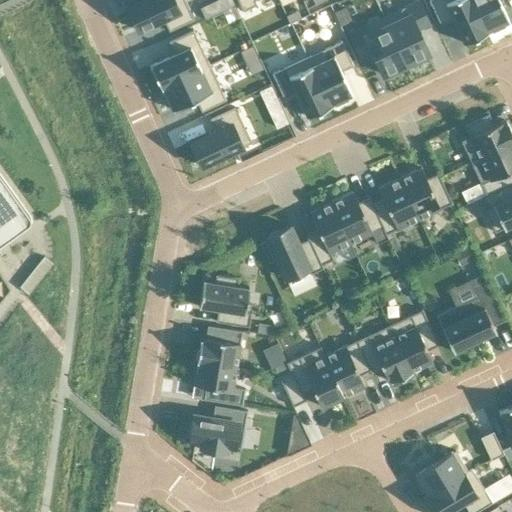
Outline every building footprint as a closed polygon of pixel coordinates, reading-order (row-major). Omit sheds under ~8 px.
[(138,0),(139,0),(127,6),(138,30),(163,18),(169,30),(193,19),(184,0),(138,0)] [(237,0),(243,10),(256,4),(254,0),(237,0)] [(418,0),(417,0),(383,16),(406,63),(428,53),(418,30),(430,24),(418,0)] [(471,0),(429,0),(440,24),(453,18),(464,43),(487,32),(471,0)] [(471,0),(487,32),(488,32),(487,30),(491,28),(493,31),(504,26),(503,23),(509,20),(499,0),(471,0)] [(297,10),(286,15),(290,23),(301,17),(297,10)] [(383,16),(349,32),(360,57),(372,51),(383,74),(389,71),(391,74),(402,69),(400,66),(406,63),(383,16)] [(174,53),(150,64),(160,86),(209,63),(193,29),(169,41),(174,53)] [(342,40),(307,57),(330,105),(331,105),(330,104),(334,102),(336,105),(347,99),(346,96),(352,93),(341,71),(353,65),(342,40)] [(307,57),(272,73),(283,97),(296,92),(307,116),(330,105),(307,57)] [(209,63),(160,86),(161,88),(163,87),(165,92),(161,93),(167,105),(170,103),(173,109),(196,98),(201,111),(226,99),(209,63)] [(215,130),(190,141),(201,165),(213,159),(215,163),(232,155),(231,151),(251,142),(234,106),(210,117),(215,130)] [(469,136),(461,140),(472,163),(511,144),(511,131),(507,121),(506,121),(505,119),(494,125),(488,113),(464,124),(469,136)] [(511,144),(472,163),(486,194),(482,195),(482,196),(511,182),(511,144)] [(421,167),(400,177),(419,218),(452,203),(438,173),(426,178),(421,167)] [(0,244),(27,225),(29,224),(29,223),(30,221),(30,220),(30,218),(30,217),(30,216),(29,215),(0,174),(0,244)] [(370,197),(369,197),(386,233),(419,218),(400,177),(378,187),(383,198),(373,203),(370,197)] [(511,182),(482,196),(487,207),(484,209),(495,232),(504,228),(505,228),(505,227),(511,223),(511,182)] [(353,191),(331,201),(350,242),(382,227),(385,234),(386,233),(369,197),(358,202),(353,191)] [(318,229),(307,234),(323,268),(324,267),(322,264),(333,259),(330,252),(350,242),(331,201),(310,211),(318,229)] [(289,225),(266,236),(286,278),(308,268),(311,273),(323,268),(307,234),(306,235),(308,238),(298,243),(289,225)] [(471,244),(457,251),(462,261),(476,255),(471,244)] [(203,279),(198,306),(200,306),(200,305),(218,308),(216,321),(249,326),(251,312),(245,311),(249,286),(247,286),(247,287),(237,285),(238,278),(216,274),(215,282),(204,280),(204,279),(203,279)] [(478,295),(436,315),(453,351),(455,351),(454,350),(494,331),(495,332),(496,332),(493,325),(506,319),(488,281),(474,287),(478,295)] [(422,309),(390,324),(412,370),(432,360),(427,349),(439,344),(422,309)] [(200,338),(196,362),(197,362),(236,368),(242,330),(208,324),(206,337),(202,336),(201,339),(200,338)] [(390,324),(356,340),(370,370),(372,375),(384,370),(389,381),(391,380),(391,381),(413,371),(412,370),(390,324)] [(325,355),(324,355),(343,396),(364,385),(359,375),(370,370),(356,340),(325,355)] [(320,346),(286,362),(290,371),(291,370),(302,394),(303,394),(313,389),(321,406),(343,396),(324,355),(325,355),(320,346)] [(197,362),(194,384),(206,386),(204,398),(242,405),(245,388),(233,386),(236,368),(197,362)] [(290,371),(279,376),(293,406),(306,400),(303,394),(302,394),(291,370),(290,371)] [(511,403),(498,410),(511,440),(511,403)] [(193,414),(189,439),(201,441),(200,447),(226,451),(226,445),(241,448),(247,410),(214,404),(213,417),(193,414)] [(293,412),(287,457),(310,445),(296,412),(293,412)] [(493,430),(480,436),(491,459),(503,453),(493,430)] [(418,478),(415,480),(422,492),(425,490),(428,494),(468,470),(455,450),(415,474),(418,478)] [(428,494),(426,495),(436,511),(448,511),(464,503),(469,511),(474,511),(492,501),(472,468),(468,470),(428,494)]
